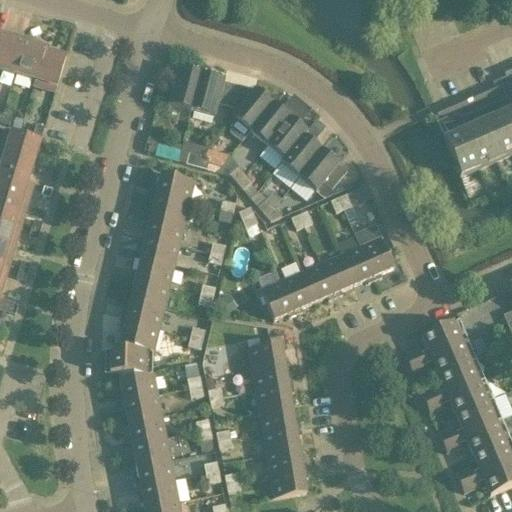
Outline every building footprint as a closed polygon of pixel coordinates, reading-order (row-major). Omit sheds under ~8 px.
[(4,35),(0,48),(0,72),(14,77),(25,41),(4,35)] [(25,41),(14,77),(34,83),(35,83),(44,53),(46,48),(25,41)] [(35,83),(34,83),(32,88),(54,95),(65,60),(44,53),(35,83)] [(190,114),(200,77),(177,71),(167,108),(190,114)] [(200,77),(190,114),(213,121),(223,84),(200,77)] [(459,120),(505,99),(501,88),(433,118),(435,125),(457,116),(459,120)] [(249,134),(272,106),(254,92),(232,120),(249,134)] [(511,105),(507,108),(511,119),(486,130),(482,119),(472,123),(476,134),(445,148),(459,180),(511,157),(511,105)] [(272,106),(249,134),(266,148),(289,120),(272,106)] [(2,117),(0,122),(0,125),(8,128),(11,120),(2,117)] [(289,120),(266,148),(283,162),(280,166),(306,134),(289,120)] [(15,121),(13,129),(20,132),(22,123),(15,121)] [(42,138),(44,130),(36,127),(34,136),(42,138)] [(0,146),(0,154),(33,164),(40,143),(4,132),(0,146)] [(306,134),(280,166),(297,180),(320,152),(303,139),(307,135),(306,134)] [(177,165),(180,153),(157,147),(154,159),(177,165)] [(320,152),(297,180),(315,194),(322,186),(338,167),(320,152)] [(33,164),(0,154),(0,176),(27,185),(27,184),(33,164)] [(195,170),(199,158),(188,155),(185,167),(195,170)] [(199,158),(195,170),(206,173),(209,161),(199,158)] [(235,185),(244,177),(237,169),(228,177),(235,185)] [(0,199),(27,208),(33,186),(27,184),(27,185),(0,176),(0,199)] [(151,198),(189,207),(194,185),(160,177),(156,191),(153,190),(151,198)] [(244,177),(235,185),(242,193),(251,185),(244,177)] [(322,186),(315,194),(323,201),(334,196),(322,186)] [(50,200),(52,192),(44,189),(41,198),(50,200)] [(338,201),(343,212),(351,209),(346,197),(338,201)] [(150,220),(184,228),(189,207),(151,198),(149,205),(153,206),(150,220)] [(0,221),(21,228),(27,208),(0,199),(0,221)] [(343,212),(338,201),(330,204),(335,216),(343,212)] [(264,218),(273,211),(266,202),(257,210),(264,218)] [(220,214),(232,217),(235,208),(222,205),(220,214)] [(257,227),(250,211),(238,216),(238,217),(245,232),(255,228),(257,227)] [(273,211),(264,218),(269,225),(281,220),(273,211)] [(232,217),(220,214),(218,224),(230,227),(232,217)] [(298,218),(304,231),(311,227),(306,215),(298,218)] [(304,231),(298,218),(291,222),(296,234),(304,231)] [(141,240),(179,249),(184,228),(150,220),(146,233),(142,232),(141,240)] [(0,244),(14,249),(21,228),(0,221),(0,244)] [(31,231),(40,234),(42,225),(34,223),(31,231)] [(259,235),(255,228),(245,232),(249,240),(259,235)] [(40,234),(31,231),(29,240),(37,242),(40,234)] [(140,262),(174,270),(179,249),(141,240),(139,247),(143,248),(140,262)] [(359,250),(374,284),(381,281),(379,277),(393,272),(380,241),(359,250)] [(14,249),(0,244),(0,266),(8,269),(14,249)] [(210,256),(222,259),(224,250),(212,247),(210,256)] [(339,259),(353,289),(365,284),(367,287),(374,284),(359,250),(339,259)] [(222,259),(210,256),(208,266),(220,269),(222,259)] [(320,267),(334,301),(341,298),(340,295),(353,289),(339,259),(320,267)] [(131,282),(169,291),(174,270),(140,262),(136,275),(132,274),(131,282)] [(19,273),(27,275),(30,267),(22,264),(19,273)] [(0,289),(2,290),(8,269),(0,266),(0,289)] [(300,276),(313,306),(326,301),(327,304),(334,301),(320,267),(300,276)] [(27,275),(19,273),(16,281),(25,284),(27,275)] [(280,285),(295,319),(302,316),(300,312),(313,306),(300,276),(280,285)] [(129,304),(164,312),(169,291),(131,282),(129,289),(133,290),(129,304)] [(295,319),(280,285),(259,294),(272,324),(286,318),(288,322),(295,319)] [(200,298),(213,301),(215,292),(202,288),(200,298)] [(213,301),(200,298),(198,308),(210,311),(213,301)] [(223,318),(231,312),(224,302),(216,307),(223,318)] [(121,324),(158,333),(164,312),(129,304),(126,318),(122,317),(121,324)] [(15,317),(17,308),(9,307),(7,315),(15,317)] [(511,313),(502,318),(506,326),(511,323),(511,313)] [(489,498),(511,488),(511,446),(458,322),(420,338),(489,498)] [(158,333),(121,324),(119,332),(123,333),(119,347),(120,347),(120,352),(145,353),(153,355),(158,333)] [(190,341),(202,344),(205,334),(193,331),(190,341)] [(246,343),(248,351),(250,366),(283,361),(282,354),(286,353),(283,338),(268,341),(269,348),(260,349),(258,341),(246,343)] [(202,344),(190,341),(188,350),(200,353),(202,344)] [(119,377),(144,378),(145,353),(120,352),(120,353),(109,353),(109,377),(119,377)] [(418,352),(403,358),(407,366),(421,360),(418,352)] [(283,361),(250,366),(254,389),(290,383),(290,381),(286,382),(283,361)] [(427,372),(423,364),(408,371),(412,379),(427,372)] [(119,406),(157,398),(153,376),(144,378),(119,377),(119,383),(118,383),(121,398),(117,398),(119,406)] [(189,392),(201,390),(199,379),(187,382),(189,392)] [(290,383),(254,389),(258,411),(290,406),(289,397),(293,396),(290,383)] [(201,390),(189,392),(190,403),(204,400),(201,390)] [(435,391),(420,398),(424,406),(438,399),(435,391)] [(208,395),(210,404),(221,401),(220,393),(208,395)] [(127,427),(161,420),(157,398),(119,406),(120,413),(124,413),(127,427)] [(210,404),(211,412),(223,409),(221,401),(210,404)] [(444,412),(440,404),(425,410),(429,418),(444,412)] [(290,406),(258,411),(261,434),(298,428),(297,424),(293,424),(290,406)] [(127,449),(165,441),(161,420),(127,427),(130,441),(126,441),(127,449)] [(197,435),(210,433),(208,423),(195,426),(197,435)] [(298,428),(261,434),(265,456),(298,451),(296,439),(300,439),(298,428)] [(452,430),(437,437),(440,445),(455,438),(452,430)] [(210,433),(197,435),(199,445),(212,442),(210,433)] [(228,433),(216,435),(217,444),(229,442),(236,441),(235,435),(228,436),(228,433)] [(135,469),(170,462),(165,441),(127,449),(129,456),(133,456),(135,469)] [(217,444),(219,453),(231,451),(229,442),(217,444)] [(460,451),(457,443),(442,449),(446,457),(460,451)] [(298,451),(265,456),(269,479),(306,473),(305,466),(301,467),(298,451)] [(136,491),(174,484),(170,462),(135,469),(138,483),(134,484),(136,491)] [(205,477),(218,475),(216,465),(203,468),(205,477)] [(469,470),(454,477),(458,485),(472,478),(469,470)] [(306,473),(269,479),(273,502),(306,497),(303,482),(307,481),(306,473)] [(218,475),(205,477),(207,487),(220,485),(218,475)] [(226,486),(238,484),(237,476),(224,479),(226,486)] [(478,491),(474,483),(460,489),(463,497),(478,491)] [(144,511),(178,505),(174,484),(136,491),(137,499),(141,498),(144,511)] [(238,484),(226,486),(228,496),(240,493),(238,484)]
